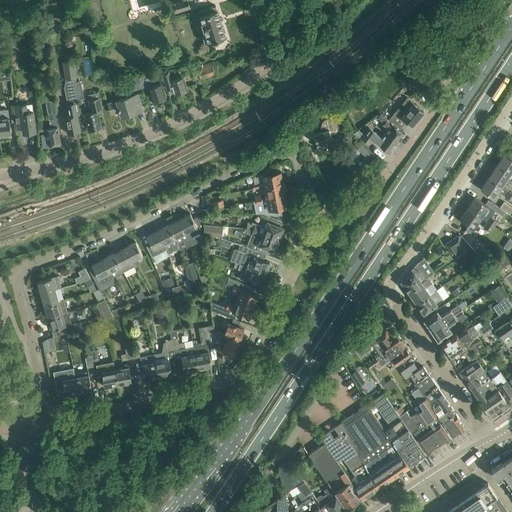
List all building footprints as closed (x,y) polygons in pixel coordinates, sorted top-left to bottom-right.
[(187,0),(184,0),(174,3),(176,12),(190,8),(187,0)] [(215,5),(198,11),(205,34),(203,34),(206,43),(225,37),(215,5)] [(86,41),(92,40),(91,30),(84,31),(86,41)] [(39,32),(41,49),(48,48),(46,31),(39,32)] [(73,61),(63,63),(66,79),(74,78),(76,78),(73,61)] [(203,64),(204,68),(198,70),(201,79),(214,75),(211,66),(210,62),(203,64)] [(172,80),(169,69),(161,72),(166,89),(172,87),(175,94),(188,90),(183,76),(172,80)] [(145,75),(139,77),(142,88),(148,86),(150,92),(153,101),(158,100),(159,101),(166,99),(165,97),(162,88),(161,83),(153,86),(150,77),(146,78),(145,75)] [(81,81),(75,82),(77,100),(84,99),(81,81)] [(70,116),(65,117),(66,124),(68,134),(80,131),(78,121),(76,115),(79,115),(77,102),(75,89),(65,91),(68,104),(70,116)] [(98,116),(103,115),(102,110),(102,109),(100,97),(99,97),(98,92),(93,93),(94,99),(89,100),(91,112),(85,113),(89,129),(101,127),(98,116)] [(141,104),(137,94),(117,101),(109,104),(111,113),(120,110),(121,116),(137,111),(135,106),(141,104)] [(423,111),(416,105),(407,97),(388,119),(399,128),(406,120),(411,125),(423,111)] [(46,129),(39,129),(39,131),(46,131),(47,135),(49,145),(61,143),(59,133),(55,114),(57,114),(55,99),(45,101),(48,115),(51,128),(46,129)] [(13,106),(16,127),(16,123),(21,122),(23,133),(27,132),(27,134),(34,133),(34,131),(35,131),(33,111),(27,112),(26,104),(13,106)] [(2,110),(0,109),(0,135),(11,134),(10,124),(8,109),(2,110)] [(405,133),(388,120),(388,119),(380,113),(375,116),(377,118),(384,123),(383,125),(388,129),(385,133),(398,143),(405,133)] [(332,134),(332,135),(334,134),(335,133),(336,132),(337,131),(338,130),(338,128),(338,127),(338,125),(338,124),(338,122),(337,121),(336,120),(335,119),(333,118),(332,118),(330,117),(329,117),(327,118),(326,118),(325,119),(323,120),(322,121),(322,122),(321,124),(321,125),(321,127),(321,128),(321,130),(322,129),(323,131),(313,135),(318,148),(329,144),(327,139),(332,137),(330,134),(332,134)] [(365,131),(361,128),(357,134),(369,144),(373,139),(390,152),(398,143),(385,133),(382,137),(368,127),(365,131)] [(342,143),(343,143),(344,144),(345,145),(346,145),(347,145),(348,145),(349,144),(350,144),(350,143),(351,143),(351,142),(352,141),(352,140),(352,139),(351,137),(351,136),(350,135),(348,135),(347,135),(346,135),(345,135),(344,135),(343,136),(343,137),(342,137),(342,138),(342,139),(342,140),(342,141),(342,142),(342,143)] [(357,153),(344,155),(345,163),(359,160),(357,153)] [(511,174),(511,157),(505,153),(497,164),(511,174)] [(507,179),(511,181),(511,174),(497,164),(488,177),(502,186),(507,179)] [(259,187),(282,183),(280,171),(262,174),(253,178),(254,183),(258,182),(259,187)] [(488,177),(480,189),(494,198),(498,192),(505,196),(511,201),(511,200),(511,192),(502,186),(488,177)] [(267,198),(284,195),(282,183),(265,186),(267,198)] [(261,199),(255,200),(256,204),(262,203),(264,214),(269,216),(269,215),(270,214),(276,216),(282,214),(281,208),(287,207),(284,195),(267,198),(261,199)] [(475,197),(467,208),(481,218),(487,222),(491,216),(495,210),(497,206),(488,200),(485,204),(483,202),(475,197)] [(215,207),(223,206),(222,199),(213,201),(215,207)] [(510,214),(511,210),(511,206),(504,201),(500,207),(510,214)] [(467,208),(460,220),(468,225),(465,229),(470,232),(473,229),(474,229),(481,218),(467,208)] [(190,213),(179,219),(186,232),(189,238),(201,231),(199,215),(193,218),(190,213)] [(273,217),(269,216),(267,220),(264,219),(264,220),(263,219),(261,225),(252,222),(251,224),(247,223),(246,228),(253,229),(278,239),(283,227),(271,223),(273,217)] [(487,222),(494,227),(498,221),(491,216),(487,222)] [(178,243),(189,238),(186,232),(179,219),(168,225),(178,243)] [(487,222),(484,227),(491,232),(494,227),(487,222)] [(222,226),(203,223),(204,234),(220,239),(222,226)] [(168,225),(157,230),(164,243),(175,238),(178,244),(178,243),(168,225)] [(278,239),(253,229),(247,246),(266,254),(268,248),(274,251),(278,239)] [(157,230),(146,236),(150,244),(146,246),(152,257),(167,249),(164,243),(157,230)] [(458,235),(445,244),(455,259),(472,248),(460,235),(459,236),(458,235)] [(142,255),(140,250),(135,242),(124,247),(134,266),(132,261),(142,255)] [(266,254),(247,246),(242,245),(240,244),(237,250),(244,252),(240,263),(241,263),(265,273),(270,262),(264,259),(266,254)] [(474,250),(483,260),(489,255),(480,244),(474,250)] [(124,247),(114,253),(123,272),(134,266),(124,247)] [(471,250),(461,257),(468,266),(477,260),(471,250)] [(114,253),(103,259),(112,277),(123,272),(114,253)] [(498,270),(510,262),(506,255),(493,263),(498,270)] [(136,265),(146,260),(144,257),(134,261),(136,265)] [(103,259),(92,264),(98,278),(101,283),(112,277),(103,259)] [(235,262),(233,267),(238,269),(242,270),(239,278),(246,281),(247,278),(252,280),(261,284),(265,273),(241,263),(235,262)] [(410,275),(401,281),(402,282),(403,284),(402,284),(404,286),(404,288),(405,290),(407,291),(408,292),(421,283),(420,282),(427,277),(428,277),(418,262),(408,273),(410,275)] [(188,264),(183,266),(188,281),(194,279),(188,264)] [(90,278),(89,277),(85,268),(78,271),(80,275),(75,278),(76,283),(84,281),(90,278)] [(55,289),(60,288),(61,288),(58,276),(37,281),(41,293),(55,289)] [(162,280),(164,288),(174,284),(172,277),(162,280)] [(258,295),(238,288),(240,282),(229,277),(226,285),(234,288),(232,291),(240,294),(238,300),(254,307),(258,295)] [(436,289),(427,277),(420,282),(421,283),(408,292),(411,296),(410,297),(412,300),(414,300),(416,303),(435,290),(436,289)] [(493,277),(487,280),(492,288),(498,284),(493,277)] [(90,278),(84,281),(87,287),(93,284),(90,278)] [(200,289),(198,282),(195,283),(194,280),(188,282),(192,292),(200,289)] [(174,294),(187,290),(185,283),(172,287),(174,294)] [(499,285),(490,292),(494,298),(503,291),(499,285)] [(96,290),(93,292),(98,302),(104,299),(99,288),(98,289),(96,290)] [(59,301),(55,289),(41,293),(44,305),(59,301)] [(153,301),(151,295),(151,294),(145,296),(141,290),(135,293),(142,307),(141,305),(153,301)] [(432,307),(442,300),(435,290),(416,303),(417,305),(416,306),(418,309),(420,309),(421,310),(423,313),(432,307)] [(142,307),(135,293),(139,301),(127,305),(130,311),(142,308),(142,307)] [(153,301),(159,299),(157,293),(151,294),(151,295),(153,301)] [(511,304),(507,297),(500,302),(505,309),(511,304)] [(104,299),(98,302),(97,303),(102,320),(113,316),(104,299)] [(59,301),(44,305),(48,317),(67,311),(63,300),(59,301)] [(211,309),(227,315),(229,310),(250,318),(254,307),(238,300),(235,306),(227,303),(226,307),(210,301),(211,309)] [(428,326),(431,330),(454,314),(462,309),(459,304),(440,316),(437,312),(424,320),(425,321),(425,323),(427,326),(428,326)] [(130,311),(127,305),(120,307),(122,313),(130,311)] [(437,339),(438,340),(451,331),(447,327),(465,314),(462,309),(454,314),(431,330),(434,334),(434,336),(436,339),(437,339)] [(68,311),(67,311),(48,317),(49,322),(47,324),(48,328),(51,328),(51,329),(57,327),(59,334),(74,330),(68,311)] [(224,333),(214,329),(214,330),(239,340),(244,328),(238,326),(240,322),(233,319),(231,323),(222,320),(220,325),(226,327),(224,333)] [(473,325),(467,330),(462,333),(462,334),(458,336),(456,333),(439,344),(444,351),(482,326),(479,321),(474,325),(473,325)] [(482,326),(444,351),(450,359),(458,353),(466,348),(467,348),(473,339),(480,334),(483,332),(484,333),(493,327),(489,321),(482,326)] [(375,322),(362,331),(367,338),(380,329),(375,322)] [(511,327),(509,323),(496,332),(502,341),(511,334),(511,327)] [(214,330),(214,329),(213,324),(198,327),(201,342),(193,343),(198,368),(199,369),(205,368),(206,367),(212,365),(207,344),(215,342),(216,342),(214,330)] [(180,349),(182,361),(184,371),(190,370),(191,371),(196,370),(197,368),(198,368),(193,343),(193,346),(185,347),(184,341),(179,342),(176,329),(170,330),(174,350),(180,349)] [(171,373),(170,364),(167,352),(174,350),(170,330),(169,330),(171,339),(165,340),(165,341),(163,342),(162,352),(153,353),(158,376),(171,373)] [(233,354),(239,340),(214,330),(216,342),(220,343),(224,344),(222,350),(233,354)] [(380,355),(376,358),(378,361),(374,364),(375,364),(403,344),(400,340),(400,338),(398,335),(397,335),(396,334),(391,338),(385,330),(376,336),(378,338),(372,343),(380,355)] [(53,337),(47,339),(49,351),(55,350),(53,337)] [(403,344),(375,364),(378,368),(381,365),(392,358),(397,365),(403,361),(411,355),(409,353),(409,351),(407,349),(406,348),(403,344)] [(469,347),(469,348),(473,354),(478,350),(474,344),(469,347)] [(131,347),(133,358),(140,357),(140,356),(138,345),(131,347)] [(133,358),(131,347),(125,348),(126,353),(121,354),(122,360),(133,358)] [(465,367),(459,372),(487,412),(505,400),(499,392),(493,383),(489,377),(477,359),(473,354),(469,348),(463,353),(468,359),(462,363),(465,367)] [(97,349),(90,350),(91,355),(92,361),(99,360),(98,353),(97,349)] [(153,353),(153,354),(140,356),(140,357),(144,379),(150,378),(151,379),(157,378),(158,376),(153,353)] [(91,355),(84,356),(87,367),(93,366),(92,361),(91,355)] [(104,364),(96,366),(97,373),(101,373),(102,377),(104,387),(118,384),(115,369),(113,362),(104,364)] [(131,381),(130,371),(128,363),(122,364),(122,367),(115,369),(118,384),(119,384),(120,385),(125,384),(125,382),(131,381)] [(414,363),(401,372),(405,378),(410,374),(418,369),(414,363)] [(458,419),(459,418),(423,366),(418,369),(410,374),(419,387),(418,388),(437,415),(438,414),(452,436),(464,428),(458,419)] [(73,368),(53,371),(56,390),(63,389),(64,394),(70,393),(71,395),(76,394),(77,392),(78,392),(74,374),(73,368)] [(491,376),(489,377),(493,383),(499,379),(502,382),(498,385),(507,399),(511,395),(511,387),(500,370),(491,376)] [(88,371),(74,374),(78,392),(79,393),(85,392),(85,390),(91,389),(89,379),(88,374),(88,371)] [(356,372),(351,374),(357,386),(362,384),(356,372)] [(386,382),(382,385),(383,387),(386,391),(390,388),(386,382)] [(451,438),(445,429),(436,416),(437,415),(418,388),(412,392),(423,408),(416,412),(439,445),(451,438)] [(420,445),(411,433),(395,410),(383,392),(372,400),(390,425),(385,429),(409,465),(410,464),(411,466),(423,458),(422,456),(426,454),(420,445)] [(367,403),(351,415),(392,476),(409,465),(385,429),(384,429),(367,403)] [(413,432),(427,453),(439,445),(416,412),(410,416),(406,410),(405,411),(401,406),(395,410),(411,433),(413,432)] [(392,476),(351,415),(342,422),(365,468),(378,486),(392,476)] [(324,443),(361,498),(378,486),(365,468),(342,422),(334,427),(339,434),(334,437),(330,430),(326,433),(326,432),(320,436),(325,442),(324,443)] [(308,453),(320,471),(324,478),(324,477),(330,486),(345,509),(361,498),(324,443),(308,453)] [(303,444),(291,457),(292,459),(308,453),(303,444)] [(511,455),(490,470),(495,477),(496,478),(503,473),(511,485),(511,455)] [(280,464),(278,467),(279,472),(279,473),(280,477),(281,481),(281,484),(285,494),(285,493),(289,491),(292,496),(300,491),(306,499),(311,495),(295,468),(292,459),(280,464)] [(508,511),(488,482),(444,511),(508,511)] [(320,495),(315,498),(321,505),(320,506),(324,511),(342,511),(346,510),(345,509),(330,486),(323,490),(326,494),(322,497),(320,495)] [(288,511),(285,493),(285,494),(277,499),(276,511),(288,511)] [(306,499),(301,502),(307,511),(322,511),(311,495),(306,499)] [(307,511),(301,502),(295,506),(294,505),(290,508),(290,511),(307,511)]
